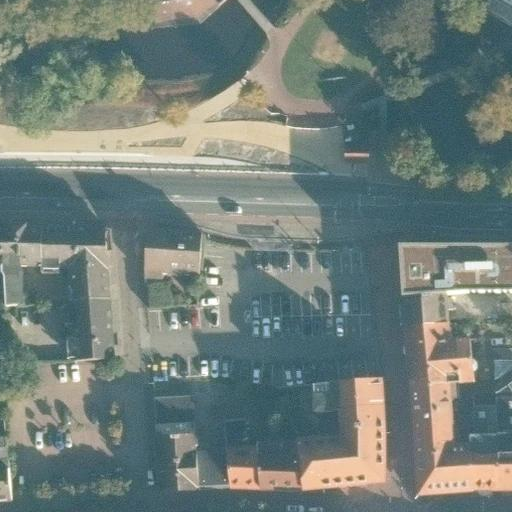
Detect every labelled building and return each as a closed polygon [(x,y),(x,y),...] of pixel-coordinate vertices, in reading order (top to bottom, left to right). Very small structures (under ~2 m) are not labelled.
[(511,0),(490,0),(491,15),(511,28),(511,0)] [(365,149),(346,149),(345,164),(371,164),(371,149),(365,149)] [(48,273),(48,229),(0,228),(0,272),(6,273),(6,277),(10,281),(10,309),(27,308),(26,273),(48,273)] [(113,231),(48,229),(48,273),(73,273),(74,307),(115,306),(113,231)] [(205,235),(151,232),(150,277),(205,276),(205,235)] [(255,256),(289,254),(289,244),(254,245),(255,256)] [(511,245),(400,247),(404,302),(450,301),(511,300),(511,245)] [(408,335),(453,331),(450,301),(404,302),(408,335)] [(117,363),(115,306),(74,307),(76,364),(117,363)] [(473,390),(469,345),(456,346),(453,331),(408,335),(412,395),(455,391),(473,390)] [(346,422),(384,420),(382,383),(318,385),(319,423),(346,422)] [(511,386),(500,394),(505,494),(511,494),(511,386)] [(412,395),(417,449),(459,448),(455,391),(412,395)] [(476,395),(478,447),(479,495),(499,494),(505,494),(500,394),(476,395)] [(157,402),(159,440),(199,438),(197,400),(157,402)] [(306,448),(308,492),(387,490),(384,420),(346,422),(347,447),(306,448)] [(229,451),(231,493),(308,492),(306,448),(251,448),(249,422),(227,423),(229,451)] [(203,494),(200,452),(200,438),(159,440),(161,496),(203,494)] [(479,495),(478,447),(459,448),(417,449),(420,498),(479,495)] [(231,493),(229,451),(200,452),(203,494),(231,493)] [(0,502),(13,502),(11,470),(0,470),(0,502)]
